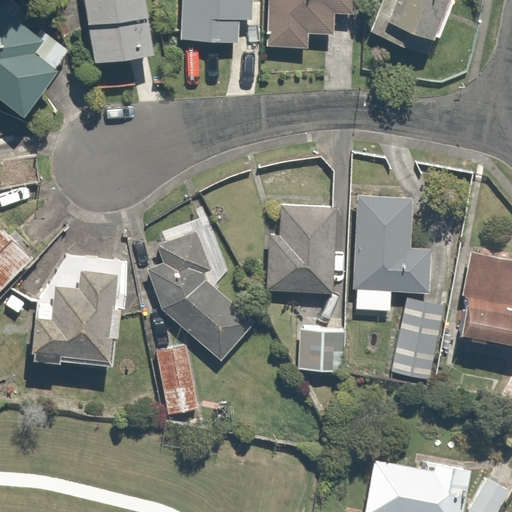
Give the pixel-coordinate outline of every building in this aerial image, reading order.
[(0,0),(0,97),(17,110),(66,45),(9,0),(0,0)] [(139,0),(80,0),(88,58),(146,50),(139,0)] [(247,0),(176,0),(175,38),(234,41),(235,17),(247,17),(247,0)] [(348,0),(262,0),(260,43),(302,46),(303,29),(327,31),(328,9),(348,10),(348,0)] [(446,0),(380,0),(367,32),(423,55),(446,0)] [(404,244),(405,191),(355,190),(353,306),(387,307),(388,290),(424,290),(425,245),(404,244)] [(327,291),(332,203),(277,200),(276,232),(262,232),(259,288),(327,291)] [(0,282),(30,254),(0,222),(0,282)] [(151,299),(216,357),(251,319),(200,272),(210,269),(194,222),(147,239),(153,258),(139,264),(151,299)] [(511,257),(466,249),(450,333),(511,343),(511,257)] [(102,359),(112,262),(76,259),(74,281),(46,278),(43,310),(24,308),(20,352),(102,359)] [(442,299),(405,290),(387,363),(424,372),(442,299)] [(332,321),(293,322),(294,362),(333,362),(332,321)] [(188,338),(153,343),(163,409),(198,404),(188,338)] [(511,361),(501,394),(511,397),(511,361)] [(458,511),(468,466),(433,458),(431,466),(372,454),(360,511),(458,511)] [(493,511),(509,485),(482,470),(464,502),(481,511),(493,511)]
